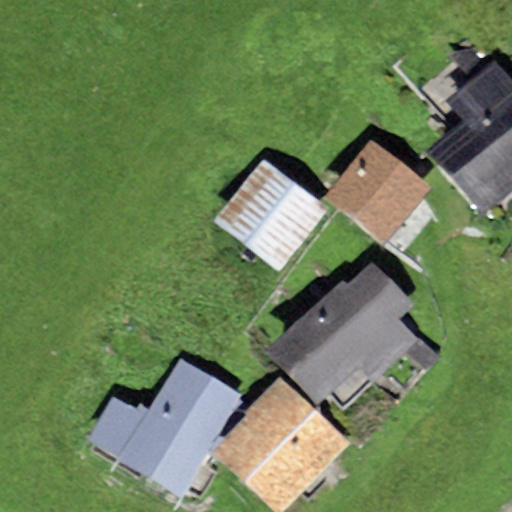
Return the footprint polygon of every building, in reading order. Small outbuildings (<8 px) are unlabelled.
[(511,90),(494,70),(444,116),(465,138),(425,174),(481,234),(511,205),(511,90)] [(369,151),(322,215),(383,261),(431,197),(369,151)] [(324,221),(262,172),(212,235),(275,284),(324,221)] [(262,371),(279,387),(315,424),(359,380),(372,393),(417,348),(397,328),(411,314),(369,272),(346,296),(342,291),(262,371)] [(176,511),(180,511),(241,400),(178,363),(149,419),(138,414),(135,418),(112,406),(86,458),(118,475),(113,482),(176,511)] [(249,431),(211,471),(254,511),(295,511),(350,452),(315,424),(279,387),(243,428),(249,431)]
